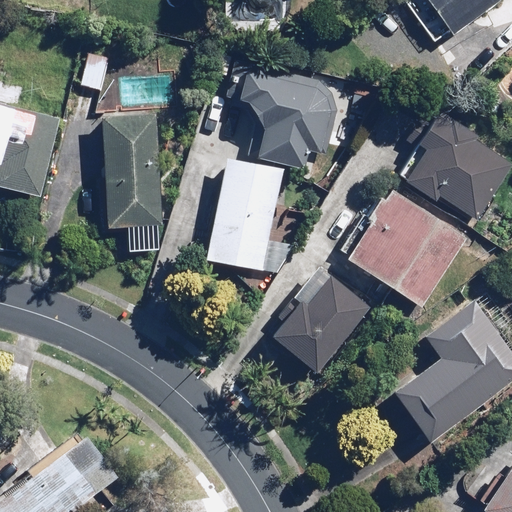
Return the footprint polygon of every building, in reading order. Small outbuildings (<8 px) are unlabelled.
[(455,37),(501,0),(402,0),(434,41),(449,30),(455,37)] [(259,62),(232,58),(226,108),(247,108),(258,123),(253,149),(259,151),(258,160),(305,168),(308,150),(324,153),(334,98),(317,81),(258,73),(259,62)] [(0,101),(0,165),(3,166),(0,176),(0,187),(38,198),(60,117),(0,101)] [(158,115),(104,118),(110,225),(164,222),(158,115)] [(400,178),(437,201),(441,195),(478,219),(511,166),(511,162),(439,116),(400,178)] [(282,170),(227,160),(210,258),(264,268),(282,170)] [(338,251),(350,258),(423,304),(465,237),(393,191),(375,219),(363,211),(338,251)] [(371,305),(321,268),(267,341),(316,377),(371,305)] [(440,356),(394,387),(429,439),(511,383),(511,356),(473,299),(424,332),(440,356)] [(73,511),(120,476),(88,434),(0,501),(0,511),(73,511)] [(511,511),(511,463),(484,504),(489,508),(485,511),(511,511)]
